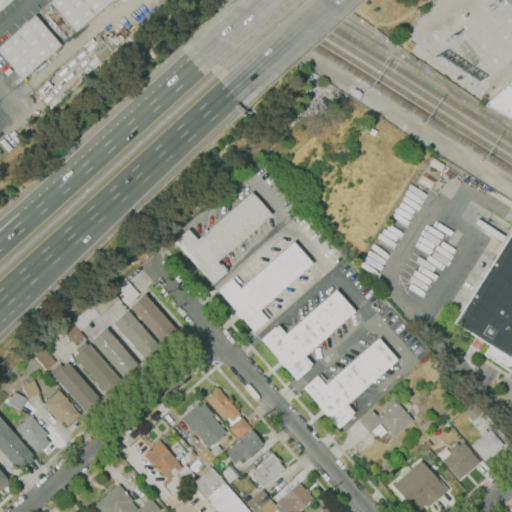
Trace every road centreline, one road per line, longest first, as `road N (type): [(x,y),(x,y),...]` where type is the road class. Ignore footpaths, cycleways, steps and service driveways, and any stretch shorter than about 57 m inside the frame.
road 1 (residential): [(368,511),(148,259)]
road 2 (motorway): [(17,279),(237,79)]
road 3 (residential): [(219,341),(20,511)]
road 4 (motorway): [(206,56),(24,221)]
